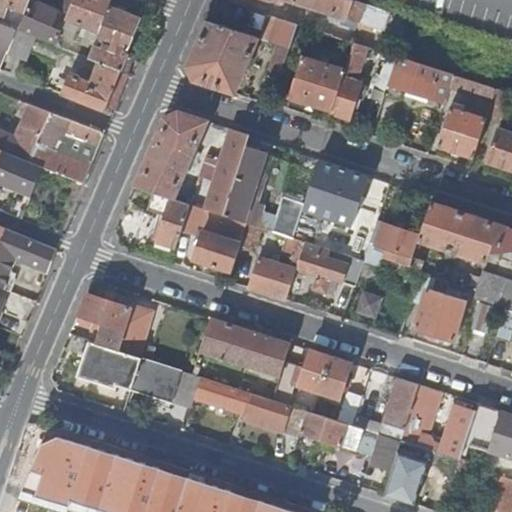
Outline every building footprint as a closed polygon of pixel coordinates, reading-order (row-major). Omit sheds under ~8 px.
[(31,0),(0,0),(0,1),(27,12),(31,0)] [(29,34),(29,32),(40,6),(44,8),(47,0),(31,0),(27,12),(24,19),(19,30),(29,34)] [(68,17),(74,0),(60,0),(56,12),(67,17),(68,17)] [(109,7),(112,0),(74,0),(68,17),(67,19),(100,32),(109,7)] [(276,0),(282,2),(282,0),(290,0),(360,21),(367,3),(358,0),(276,0)] [(57,43),(67,17),(56,12),(44,8),(40,6),(29,32),(57,43)] [(140,19),(109,7),(100,32),(99,35),(105,44),(103,49),(95,46),(91,59),(94,60),(100,63),(122,71),(129,54),(127,53),(140,19)] [(17,29),(19,30),(24,19),(5,12),(1,23),(17,29)] [(298,24),(265,14),(259,36),(278,42),(268,72),(280,76),(295,31),(298,24)] [(258,36),(207,19),(187,65),(193,78),(234,92),(258,36)] [(316,20),(314,29),(351,41),(353,35),(341,32),(342,28),(316,20)] [(0,45),(9,49),(17,29),(1,23),(0,22),(0,45)] [(28,61),(38,38),(29,34),(19,30),(17,29),(9,49),(7,53),(28,61)] [(95,46),(96,43),(63,31),(57,45),(91,59),(95,46)] [(357,80),(368,47),(354,42),(346,69),(332,110),(331,112),(350,117),(361,82),(357,80)] [(388,82),(396,56),(374,48),(372,54),(386,59),(375,87),(380,88),(378,95),(383,97),(384,95),(388,82)] [(309,102),(332,110),(346,69),(303,55),(289,95),(309,102)] [(450,86),(454,74),(396,56),(388,82),(433,97),(434,95),(445,99),(450,86)] [(90,71),(96,73),(100,63),(94,60),(90,71)] [(122,73),(122,71),(100,63),(96,73),(92,83),(69,74),(61,94),(106,111),(107,109),(113,112),(128,76),(122,73)] [(493,99),(497,88),(454,74),(450,86),(493,99)] [(505,109),(510,92),(497,88),(493,99),(491,105),(505,109)] [(397,100),(384,95),(383,97),(375,120),(389,125),(397,100)] [(0,147),(32,160),(52,112),(40,107),(28,102),(15,135),(0,129),(0,147)] [(474,156),(486,118),(450,107),(438,145),(474,156)] [(164,117),(135,184),(170,196),(173,197),(207,119),(177,110),(164,117)] [(85,183),(105,133),(52,112),(32,160),(31,161),(43,166),(85,183)] [(246,146),(249,135),(250,134),(230,127),(204,207),(223,214),(246,146)] [(511,132),(499,128),(488,161),(511,168),(511,132)] [(264,152),(246,146),(223,214),(243,220),(250,197),(264,152)] [(0,174),(35,188),(43,166),(31,161),(3,150),(0,156),(0,174)] [(250,197),(259,200),(274,155),(264,152),(250,197)] [(396,214),(405,187),(390,182),(381,210),(396,214)] [(303,209),(308,195),(285,188),(276,213),(271,211),(266,228),(288,235),(294,237),(303,209)] [(11,214),(23,218),(32,195),(26,193),(24,197),(17,201),(11,214)] [(155,241),(175,247),(190,203),(173,197),(170,196),(155,241)] [(247,221),(258,225),(265,202),(259,200),(250,197),(243,220),(247,221)] [(511,226),(431,200),(420,234),(418,239),(485,261),(491,241),(500,244),(497,252),(511,248),(511,226)] [(371,241),(373,232),(303,209),(294,237),(305,240),(315,244),(329,248),(350,255),(365,260),(371,241)] [(418,239),(420,234),(378,219),(373,232),(371,241),(413,255),(418,239)] [(262,241),(266,228),(258,225),(247,221),(243,235),(262,241)] [(53,259),(57,249),(6,228),(0,243),(0,285),(11,290),(18,273),(13,270),(18,256),(38,264),(37,267),(48,271),(53,259)] [(193,258),(232,270),(241,241),(202,230),(193,258)] [(283,248),(300,253),(305,240),(294,237),(288,235),(283,248)] [(344,280),(356,284),(365,261),(365,260),(350,255),(347,265),(323,257),(312,253),(315,244),(305,240),(300,253),(296,266),(318,273),(313,288),(327,293),(331,277),(343,281),(344,280)] [(347,265),(350,255),(329,248),(327,253),(324,252),(323,257),(347,265)] [(406,274),(417,278),(423,259),(413,255),(406,274)] [(248,286),(286,298),(288,291),(293,276),(296,268),(258,256),(248,286)] [(511,308),(511,279),(482,270),(473,296),(505,307),(511,308)] [(293,276),(288,291),(296,294),(301,279),(293,276)] [(461,298),(455,296),(428,287),(415,327),(454,340),(467,300),(461,298)] [(364,290),(357,310),(376,316),(382,296),(364,290)] [(87,292),(75,321),(93,327),(96,319),(102,321),(96,342),(135,355),(144,327),(148,312),(130,306),(117,302),(87,292)] [(479,301),(471,326),(486,331),(494,306),(479,301)] [(511,308),(505,307),(496,336),(509,340),(511,331),(511,308)] [(279,375),(280,374),(285,359),(290,342),(210,316),(198,354),(202,355),(204,350),(279,375)] [(135,355),(141,357),(142,357),(150,330),(144,327),(135,355)] [(96,342),(88,340),(77,375),(115,387),(118,377),(133,382),(141,357),(135,355),(96,342)] [(295,382),(319,390),(331,355),(310,348),(305,365),(285,359),(280,374),(295,379),(295,382)] [(340,396),(351,361),(331,355),(319,390),(340,396)] [(133,382),(132,386),(192,405),(195,396),(201,375),(192,372),(142,357),(141,357),(133,382)] [(244,419),(298,436),(300,430),(307,409),(272,398),(201,375),(195,396),(246,413),(244,419)] [(380,432),(402,438),(403,433),(413,403),(419,383),(397,376),(383,420),(384,421),(380,432)] [(432,422),(443,390),(419,383),(413,403),(422,406),(419,418),(432,422)] [(474,410),(465,441),(488,448),(501,409),(486,405),(477,402),(474,410)] [(418,444),(460,457),(465,441),(474,410),(455,404),(441,444),(434,442),(430,435),(422,432),(418,444)] [(307,409),(300,430),(357,447),(364,427),(352,423),(313,410),(307,409)] [(511,412),(501,409),(488,448),(511,456),(511,412)] [(370,462),(392,469),(392,468),(402,438),(380,432),(379,431),(370,462)] [(392,468),(451,486),(456,471),(460,457),(418,444),(406,440),(402,438),(392,468)] [(475,461),(460,457),(456,471),(470,475),(475,461)] [(511,477),(503,475),(492,511),(496,511),(511,511),(511,509),(511,477)]
